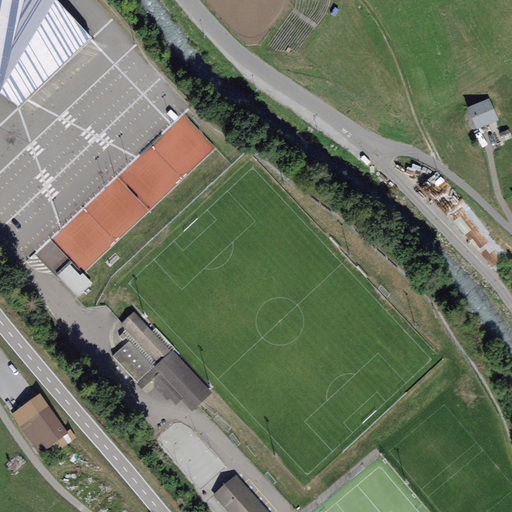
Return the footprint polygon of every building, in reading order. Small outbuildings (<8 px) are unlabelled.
[(53,0),(0,0),(0,96),(18,108),(91,39),(53,0)] [(467,109),(476,133),(496,126),(488,102),(467,109)] [(494,136),(498,144),(509,140),(505,131),(494,136)] [(433,173),(414,189),(492,270),(508,260),(464,200),(433,173)] [(71,263),(56,275),(73,296),(89,284),(71,263)] [(132,313),(118,326),(130,340),(111,357),(144,399),(153,392),(174,410),(179,406),(188,414),(210,394),(132,313)] [(33,397),(10,414),(37,455),(54,443),(59,449),(72,440),(66,431),(62,434),(33,397)] [(213,498),(225,511),(263,511),(236,479),(213,498)]
